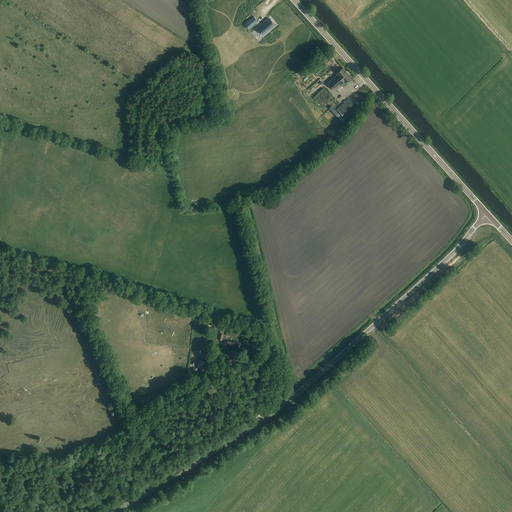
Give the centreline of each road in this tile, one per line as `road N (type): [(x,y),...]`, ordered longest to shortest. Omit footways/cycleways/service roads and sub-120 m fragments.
road 1 (unclassified): [(114,511),(293,396),(487,214)]
road 2 (tertiary): [(487,214),(293,0)]
